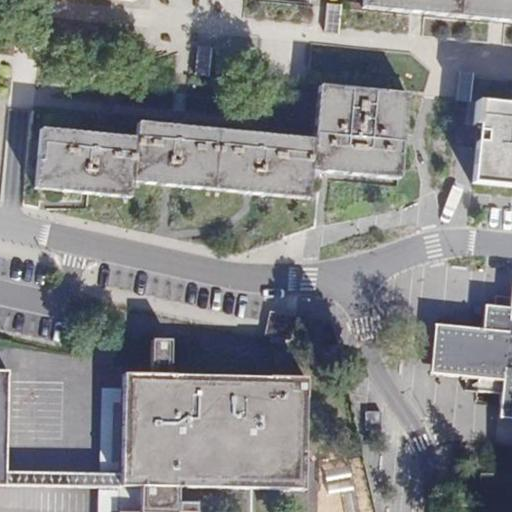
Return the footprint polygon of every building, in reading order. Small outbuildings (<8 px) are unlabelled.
[(511,0),(361,0),(361,8),(511,22),(511,0)] [(136,138),(39,129),(34,189),(130,197),(131,183),(308,198),(310,170),(399,178),(406,93),(319,86),(314,139),(137,124),(136,138)] [(477,126),(471,184),(511,188),(511,106),(475,103),(473,126),(477,126)] [(510,309),(485,306),(483,330),(435,326),(430,374),(479,378),(477,391),(501,393),(500,405),(511,406),(511,295),(510,309)] [(296,319),(270,312),(264,335),(291,342),(296,319)] [(170,342),(151,341),(151,375),(122,375),(120,474),(6,472),(7,371),(0,370),(0,485),(139,488),(138,511),(176,511),(177,487),(302,490),(304,378),(169,376),(170,342)] [(511,406),(500,405),(499,417),(511,418),(511,406)] [(382,411),(366,411),(366,430),(382,429),(382,411)]
